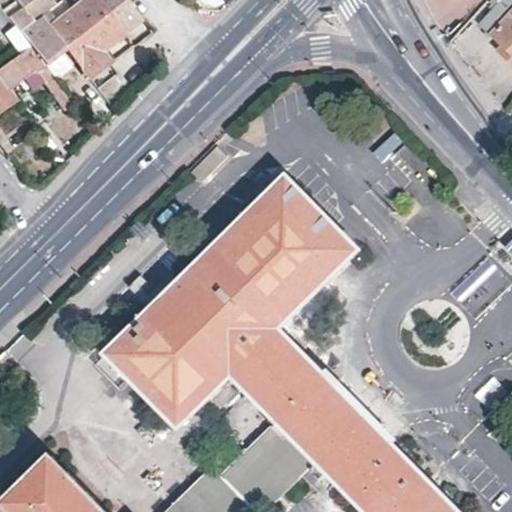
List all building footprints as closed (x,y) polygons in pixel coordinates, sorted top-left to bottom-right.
[(42,16),(46,14),(42,9),(50,2),(48,0),(22,0),(20,2),(26,11),(12,21),(21,33),(42,16)] [(140,18),(126,0),(85,0),(50,27),(42,16),(21,33),(31,47),(52,75),(57,71),(50,62),(67,49),(89,77),(109,61),(100,50),(120,34),(142,20),(140,18)] [(511,0),(492,0),(495,3),(480,19),(509,47),(505,52),(511,59),(511,0)] [(0,70),(0,112),(15,102),(7,91),(22,79),(30,90),(41,82),(63,112),(74,105),(52,75),(31,47),(0,70)] [(276,162),(101,334),(178,413),(228,364),(274,318),(353,241),(276,162)] [(317,455),(373,511),(464,511),(274,318),(228,364),(277,414),(317,455)] [(258,511),(317,455),(277,414),(223,467),(216,459),(162,511),(258,511)] [(115,511),(48,443),(0,489),(0,493),(18,511),(115,511)]
